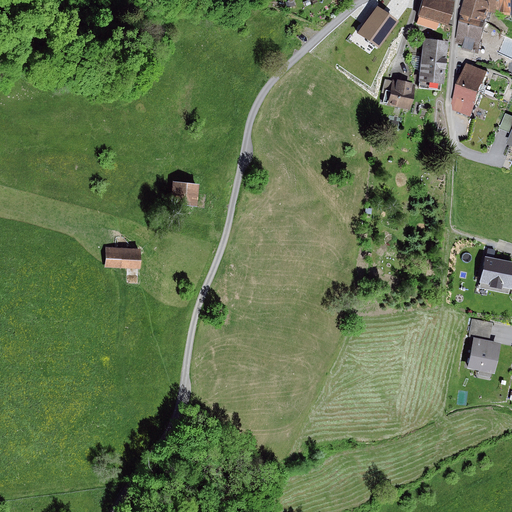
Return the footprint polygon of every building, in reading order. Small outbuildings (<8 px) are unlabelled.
[(413,7),(397,0),(382,0),(375,15),(383,18),(382,20),(388,23),(386,28),(400,34),(413,7)] [(453,2),(446,0),(422,0),(417,16),(419,17),(416,24),(435,30),(438,22),(446,25),(453,2)] [(468,0),(463,15),(465,15),(472,17),(490,22),(492,13),(502,15),(502,0),(468,0)] [(511,0),(502,0),(502,15),(511,15),(511,0)] [(378,21),(361,9),(342,37),(359,49),(378,21)] [(472,17),(465,15),(458,43),(465,45),(464,50),(480,54),(490,22),(472,17)] [(446,41),(423,38),(420,59),(444,62),(446,41)] [(419,70),(420,59),(411,58),(410,62),(414,69),(419,70)] [(444,62),(420,59),(419,70),(417,81),(419,81),(418,88),(439,91),(440,84),(441,84),(444,62)] [(469,64),(462,84),(484,92),(491,72),(469,64)] [(389,92),(392,80),(384,79),(381,90),(385,91),(389,92)] [(414,84),(392,79),(392,80),(389,92),(385,91),(383,103),(387,104),(387,105),(409,110),(414,84)] [(484,92),(462,84),(457,96),(454,104),(456,111),(473,117),(484,92)] [(511,133),(511,115),(507,113),(500,129),(511,133)] [(197,188),(173,181),(164,210),(187,218),(197,188)] [(140,251),(107,249),(106,270),(139,272),(140,251)] [(511,275),(511,262),(483,257),(478,283),(509,289),(511,275)] [(472,319),(468,336),(488,340),(492,323),(472,319)] [(499,344),(472,338),(466,368),(493,374),(499,344)]
